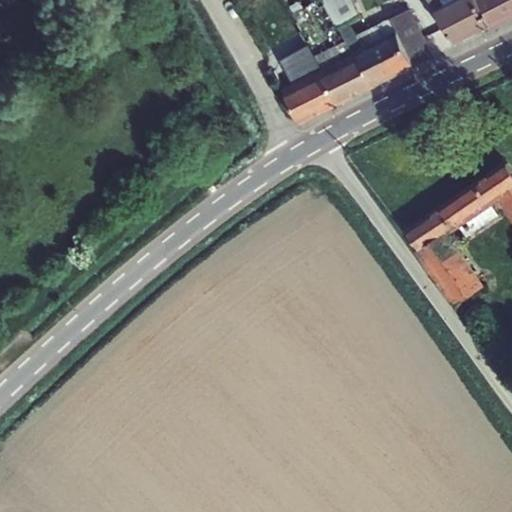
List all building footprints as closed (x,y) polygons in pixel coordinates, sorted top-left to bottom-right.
[(348,21),(368,10),(363,0),(331,0),(325,3),(324,4),(337,26),(339,25),(348,21)] [(429,0),(457,44),(491,26),(477,0),(453,0),(444,5),(441,0),(429,0)] [(511,0),(477,0),(491,26),(511,15),(511,0)] [(329,31),(337,26),(324,4),(313,14),(326,32),(329,31)] [(339,25),(357,56),(361,54),(376,85),(433,56),(409,10),(357,36),(348,21),(339,25)] [(345,62),(357,56),(339,25),(337,26),(329,31),(345,62)] [(301,122),(339,103),(325,72),(309,44),(305,47),(299,35),(275,47),(296,87),(285,92),(301,122)] [(376,85),(361,54),(357,56),(345,62),(325,72),(339,103),(376,85)] [(408,230),(459,303),(484,286),(447,233),(459,224),(491,202),(501,195),(511,212),(511,167),(508,162),(408,230)] [(459,224),(467,235),(499,214),(491,202),(459,224)]
